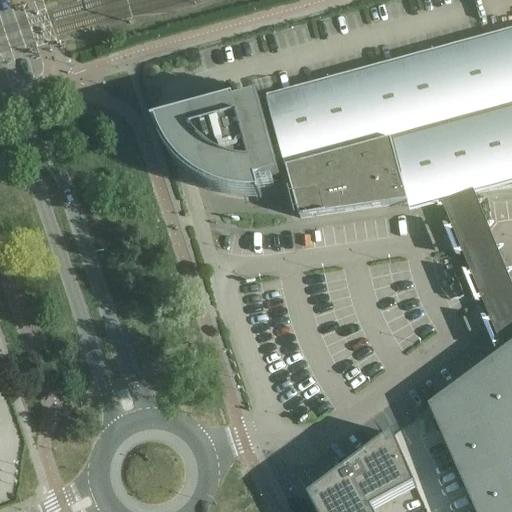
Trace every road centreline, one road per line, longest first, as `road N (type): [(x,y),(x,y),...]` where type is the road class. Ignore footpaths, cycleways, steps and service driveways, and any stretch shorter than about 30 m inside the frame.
road 1 (secondary): [(143,421),(2,0)]
road 2 (secondary): [(0,89),(117,433)]
road 3 (secondary): [(199,511),(211,481),(207,456),(181,427),(143,421)]
